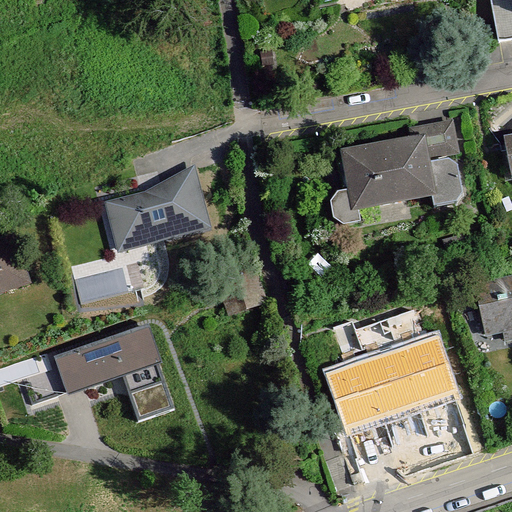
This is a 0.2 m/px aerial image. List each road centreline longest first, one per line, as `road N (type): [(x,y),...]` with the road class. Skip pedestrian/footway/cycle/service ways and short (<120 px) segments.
road 1 (motorway): [(511,219),(326,353),(131,511)]
road 2 (residential): [(511,84),(248,135)]
road 3 (motorway): [(333,511),(511,377)]
road 4 (tertiary): [(511,466),(386,511)]
